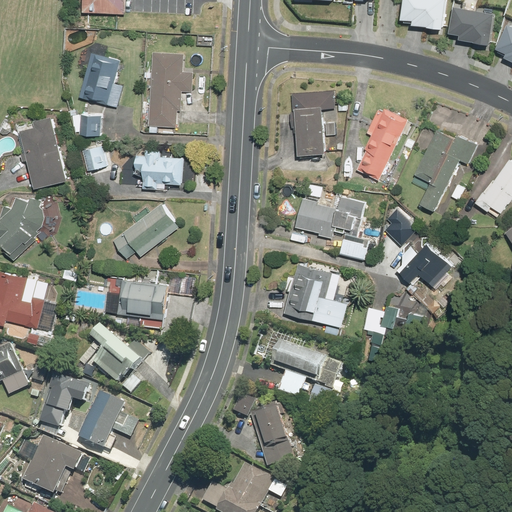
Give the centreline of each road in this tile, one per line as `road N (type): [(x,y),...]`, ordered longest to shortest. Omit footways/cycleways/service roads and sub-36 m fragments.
road 1 (tertiary): [(247,47),(233,292),(220,349),(141,511)]
road 2 (residential): [(511,102),(473,82),(382,57)]
road 3 (residential): [(382,57),(247,47)]
